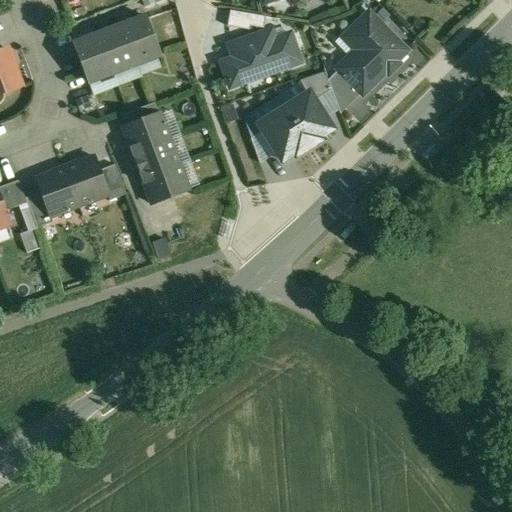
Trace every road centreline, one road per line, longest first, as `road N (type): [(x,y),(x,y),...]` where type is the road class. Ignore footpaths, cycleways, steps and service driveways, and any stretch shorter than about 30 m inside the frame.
road 1 (tertiary): [(511,29),(259,271)]
road 2 (residential): [(511,500),(426,388),(372,342),(259,271)]
road 3 (tertiary): [(259,271),(143,368),(0,463)]
road 4 (residential): [(19,0),(57,102),(53,122),(37,138),(0,152)]
